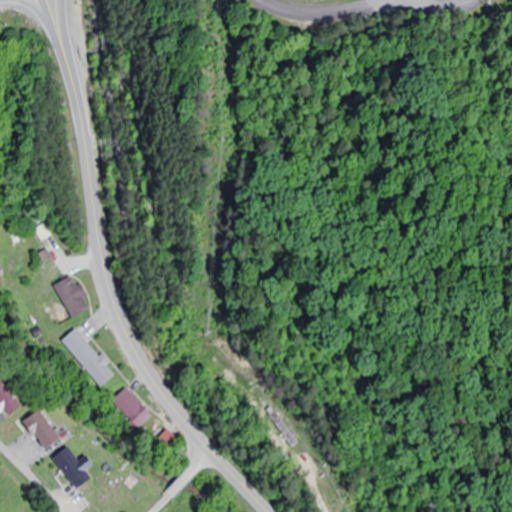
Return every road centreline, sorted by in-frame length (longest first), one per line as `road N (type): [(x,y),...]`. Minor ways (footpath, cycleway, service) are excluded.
road 1 (tertiary): [(264,511),(181,420),(119,315),(70,76),(41,0)]
road 2 (residential): [(255,0),(304,17),(417,3)]
